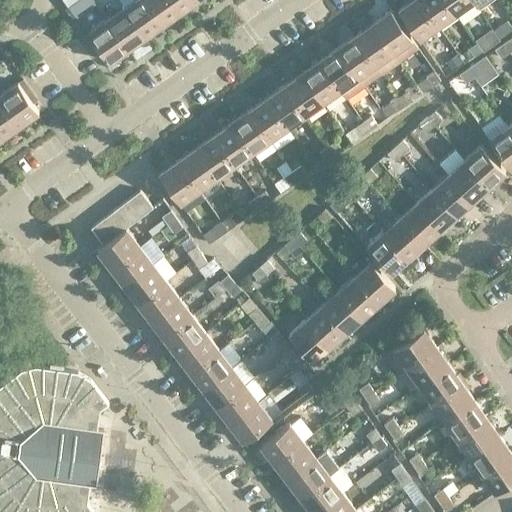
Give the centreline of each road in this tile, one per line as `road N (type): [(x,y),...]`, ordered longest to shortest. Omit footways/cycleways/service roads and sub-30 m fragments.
road 1 (residential): [(241,511),(12,207)]
road 2 (residential): [(113,129),(297,0)]
road 3 (residential): [(511,214),(441,278),(511,386)]
road 4 (residential): [(113,129),(35,23)]
road 5 (residential): [(12,207),(113,129)]
